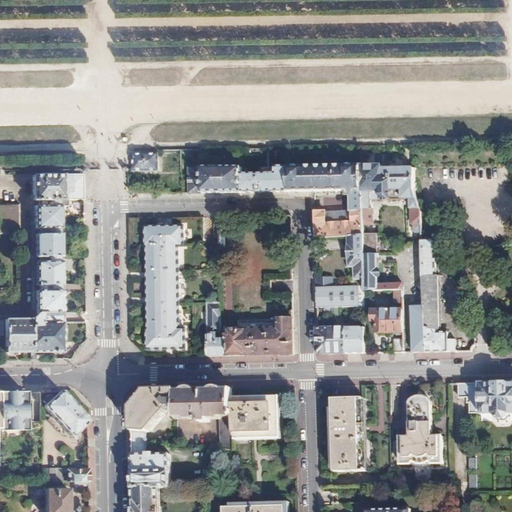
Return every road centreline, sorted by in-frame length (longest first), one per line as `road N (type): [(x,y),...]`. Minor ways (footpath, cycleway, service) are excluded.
road 1 (unclassified): [(106,207),(299,213),(307,371)]
road 2 (residential): [(307,371),(511,368)]
road 3 (residential): [(110,375),(307,371)]
road 4 (unclassified): [(106,207),(110,375)]
road 5 (unknown): [(483,306),(473,260),(474,196),(484,182),(511,185)]
road 6 (residential): [(311,511),(307,371)]
